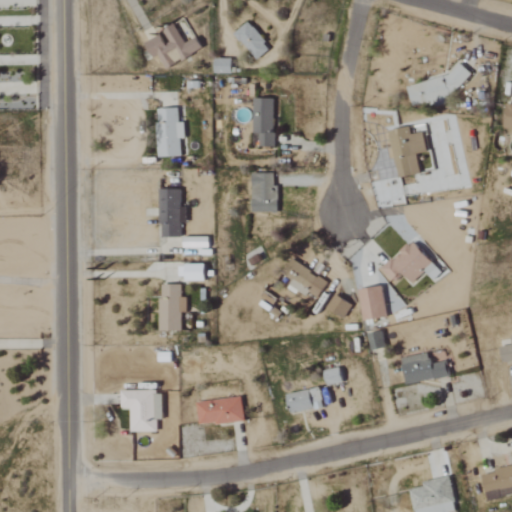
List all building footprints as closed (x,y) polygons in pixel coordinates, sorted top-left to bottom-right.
[(235,33),(255,61),(270,50),(250,22),(235,33)] [(146,42),(155,60),(159,58),(165,70),(203,50),(196,38),(185,44),(176,27),(146,42)] [(215,60),(215,74),(232,74),(232,59),(215,60)] [(413,107),(427,104),(428,110),(452,104),(448,89),(469,84),(466,72),(408,85),(413,107)] [(275,100),(254,99),(254,148),(274,148),(275,100)] [(185,123),(179,123),(179,109),(159,110),(160,158),(181,157),(181,140),(185,140),(185,123)] [(420,175),(417,155),(427,153),(423,134),(411,136),(410,128),(389,132),(398,179),(420,175)] [(278,213),(278,186),(274,186),(274,174),(252,175),(253,213),(278,213)] [(182,238),(181,223),(187,223),(187,208),(182,208),(181,190),(160,191),(161,239),(182,238)] [(380,271),(390,283),(401,273),(412,285),(425,273),(433,282),(441,274),(412,242),(380,271)] [(283,275),(293,280),(289,286),(306,295),(307,293),(319,299),(328,281),(291,261),(283,275)] [(206,280),(206,266),(180,266),(180,281),(206,280)] [(182,332),(181,313),(187,313),(186,298),(182,298),(182,286),(160,286),(161,333),(182,332)] [(364,322),(388,319),(383,288),(359,292),(364,322)] [(345,319),(352,305),(334,295),(327,310),(345,319)] [(373,352),(386,350),(383,333),(370,335),(373,352)] [(503,361),(511,359),(511,346),(501,348),(503,361)] [(447,362),(432,365),(430,354),(402,360),(407,386),(450,378),(447,362)] [(325,371),(327,386),(343,384),(341,369),(325,371)] [(291,414),(324,408),(321,389),(288,395),(291,414)] [(130,433),(157,433),(157,421),(163,421),(162,392),(121,392),(121,410),(130,410),(130,433)] [(212,401),(211,397),(198,398),(199,425),(245,423),(243,399),(212,401)] [(511,468),(483,472),(487,501),(511,497),(511,468)] [(414,511),(456,511),(456,510),(451,480),(410,487),(414,511)]
